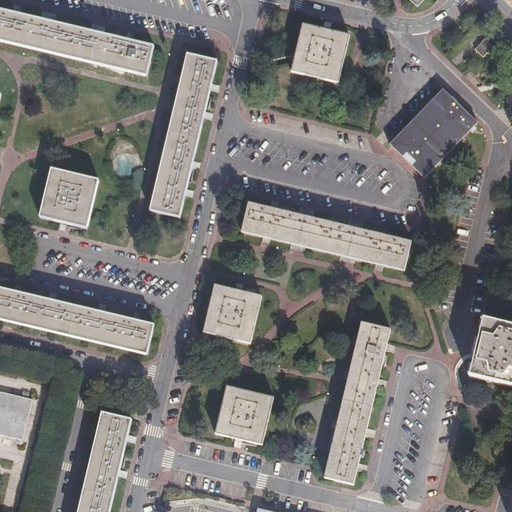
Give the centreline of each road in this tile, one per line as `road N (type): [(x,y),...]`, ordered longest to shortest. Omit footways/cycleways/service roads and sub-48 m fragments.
road 1 (residential): [(166,378),(253,0)]
road 2 (residential): [(390,511),(149,455)]
road 3 (residential): [(503,134),(453,341)]
road 4 (unclassified): [(53,511),(91,363)]
road 5 (residential): [(410,29),(503,134)]
road 6 (residential): [(410,29),(291,0)]
